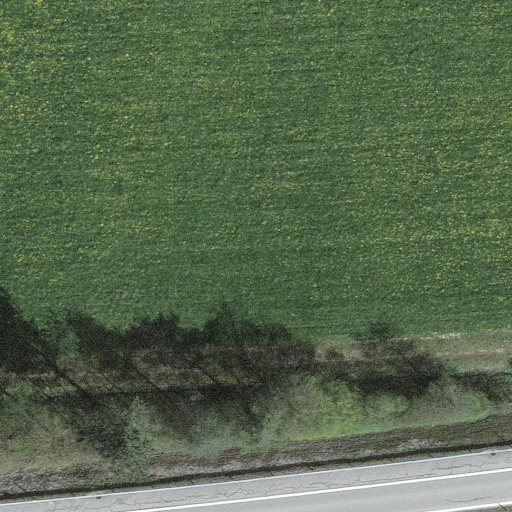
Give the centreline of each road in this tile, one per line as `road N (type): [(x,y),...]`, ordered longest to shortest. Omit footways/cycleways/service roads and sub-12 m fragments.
road 1 (track): [(0,374),(511,348)]
road 2 (motorway): [(511,483),(272,511)]
